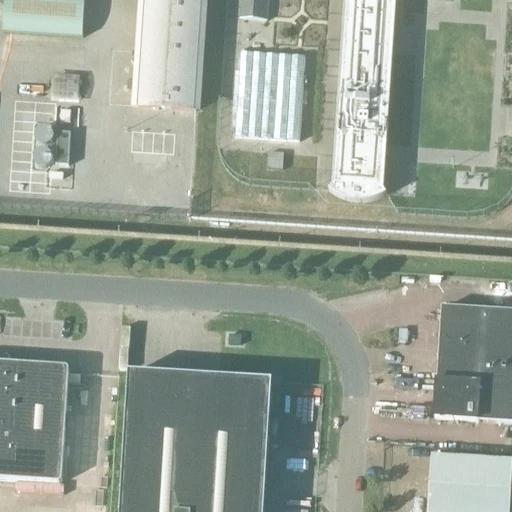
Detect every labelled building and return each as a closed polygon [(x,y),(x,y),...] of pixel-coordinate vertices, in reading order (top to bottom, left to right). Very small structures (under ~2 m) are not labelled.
[(82,39),(85,0),(5,0),(3,33),(82,39)] [(148,0),(141,108),(197,112),(204,0),(347,0),(334,195),(334,203),(385,206),(386,196),(398,0),(148,0)] [(241,0),(241,20),(267,22),(268,0),(241,0)] [(305,59),(240,55),(234,139),(299,144),(305,59)] [(69,168),(71,135),(58,134),(56,167),(69,168)] [(511,314),(441,310),(434,421),(511,426),(511,314)] [(0,482),(58,487),(59,487),(60,486),(61,486),(62,485),(63,484),(63,483),(70,374),(69,373),(69,372),(68,371),(67,370),(66,370),(0,365),(0,482)] [(264,511),(273,385),(129,376),(120,511),(264,511)] [(430,479),(429,479),(426,511),(509,511),(511,467),(511,464),(431,459),(430,479)]
